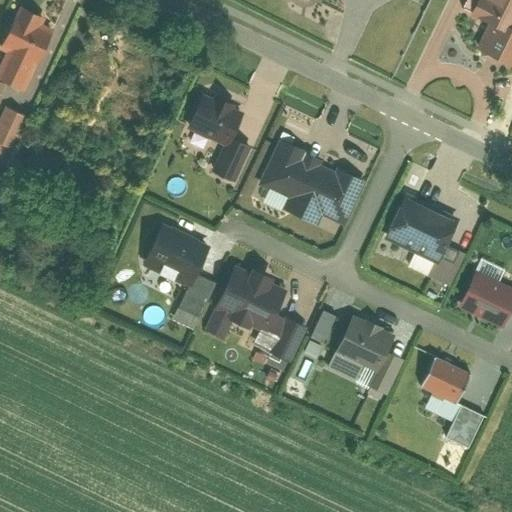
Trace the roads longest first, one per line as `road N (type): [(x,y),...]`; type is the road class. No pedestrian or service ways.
road 1 (tertiary): [(152,0),(407,121)]
road 2 (residential): [(505,363),(332,276)]
road 3 (residential): [(407,121),(332,276)]
